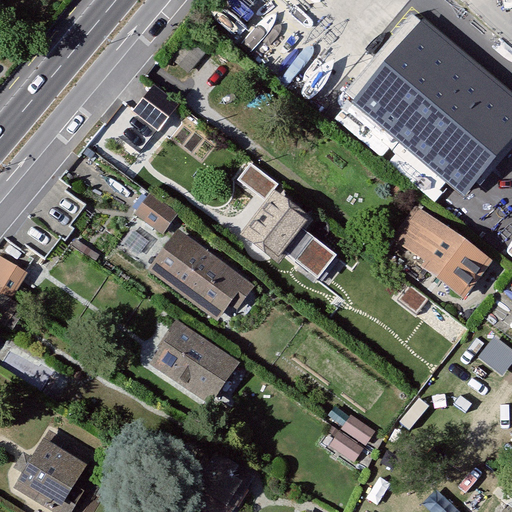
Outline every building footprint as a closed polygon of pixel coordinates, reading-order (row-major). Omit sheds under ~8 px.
[(511,136),(511,94),(421,20),(360,95),(471,186),(511,136)] [(204,52),(188,39),(174,56),(190,69),(204,52)] [(176,102),(154,85),(136,107),(159,124),(176,102)] [(244,173),(263,197),(278,185),(259,161),(244,173)] [(172,215),(152,197),(137,213),(158,231),(172,215)] [(309,224),(268,197),(238,242),(279,269),(309,224)] [(499,266),(420,208),(393,244),(428,270),(420,281),(464,314),(499,266)] [(255,285),(179,230),(149,270),(219,321),(231,305),(237,310),(255,285)] [(25,271),(0,254),(0,319),(12,328),(25,309),(7,297),(25,271)] [(442,337),(415,316),(402,332),(430,353),(442,337)] [(239,362),(176,320),(148,362),(211,404),(239,362)] [(511,390),(498,410),(511,419),(511,390)] [(377,431),(346,414),(338,428),(369,446),(377,431)] [(366,449),(335,431),(327,445),(358,463),(366,449)] [(69,511),(95,469),(44,439),(15,488),(55,511),(69,511)] [(231,511),(255,476),(210,446),(177,494),(203,511),(231,511)]
